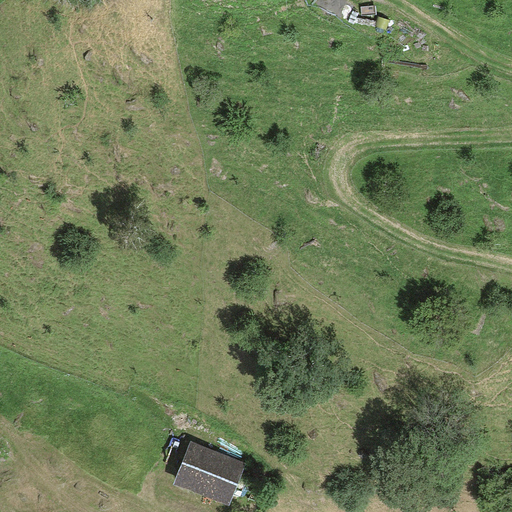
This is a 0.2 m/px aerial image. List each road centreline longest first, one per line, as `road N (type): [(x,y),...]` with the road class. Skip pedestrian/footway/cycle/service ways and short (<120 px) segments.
road 1 (track): [(511,275),(410,244),(355,212),(337,175),(344,157),(364,149),(511,142)]
road 2 (track): [(511,72),(459,56),(369,0)]
